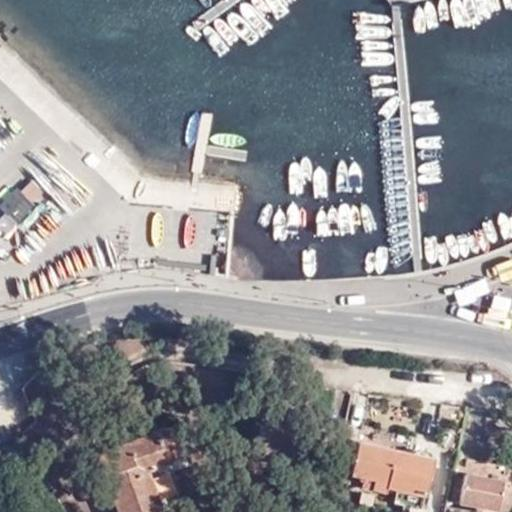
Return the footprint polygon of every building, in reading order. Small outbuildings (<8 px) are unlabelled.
[(34,203),(44,189),(28,177),(18,190),(34,203)] [(0,221),(10,230),(33,206),(14,188),(0,202),(0,221)] [(150,216),(152,247),(166,246),(165,216),(150,216)] [(448,360),(464,361),(465,353),(448,352),(448,360)] [(248,419),(242,448),(261,451),(260,458),(277,461),(277,455),(288,457),(294,422),(259,415),(258,421),(248,419)] [(163,453),(157,435),(155,429),(97,452),(117,506),(127,510),(136,508),(159,499),(145,469),(165,460),(163,453)] [(173,430),(157,435),(163,453),(178,447),(173,430)] [(339,436),(330,479),(383,490),(384,485),(398,488),(396,499),(419,503),(428,455),(355,441),(356,434),(340,431),(339,436)] [(322,432),(314,476),(330,479),(339,436),(322,432)] [(473,508),(495,511),(503,511),(504,509),(507,509),(511,484),(501,482),(502,477),(465,470),(463,476),(451,474),(447,498),(474,504),(473,508)] [(330,479),(314,476),(313,483),(329,486),(329,485),(330,479)] [(127,510),(117,506),(119,511),(137,511),(160,503),(159,499),(136,508),(127,510)] [(419,503),(396,499),(395,503),(418,508),(419,503)]
